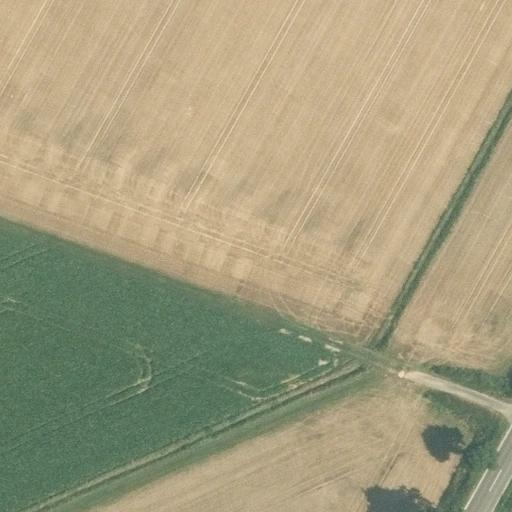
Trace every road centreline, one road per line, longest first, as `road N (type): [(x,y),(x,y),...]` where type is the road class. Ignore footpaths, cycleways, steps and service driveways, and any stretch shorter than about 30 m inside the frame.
road 1 (track): [(387,365),(0,224)]
road 2 (track): [(75,511),(387,365)]
road 3 (track): [(387,365),(511,413)]
